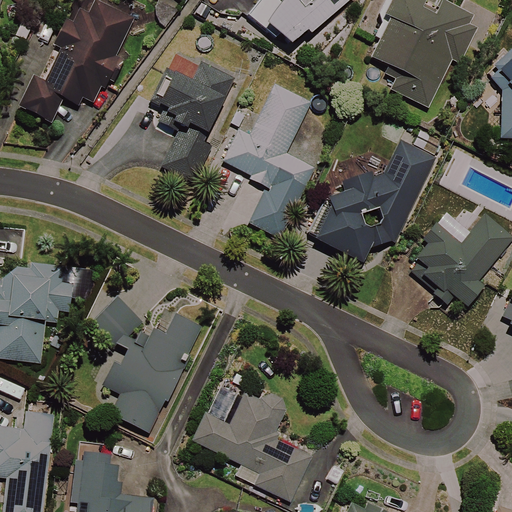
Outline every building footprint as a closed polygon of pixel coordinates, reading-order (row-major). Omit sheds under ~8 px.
[(435,13),(407,0),(386,0),(378,18),(386,22),(368,61),(396,74),(387,92),(426,110),(448,62),(457,67),(477,24),(438,6),(435,13)] [(131,22),(92,4),(85,19),(75,14),(69,27),(63,24),(51,50),(58,54),(43,86),(30,80),(16,110),(50,125),(61,102),(80,111),(86,99),(94,102),(104,80),(110,83),(120,62),(113,59),(131,22)] [(502,93),(498,139),(511,139),(511,47),(508,53),(487,78),(502,93)] [(230,80),(199,66),(189,86),(161,74),(148,103),(163,110),(156,125),(178,134),(162,169),(193,183),(208,149),(200,145),(230,80)] [(306,106),(271,90),(249,139),(238,134),(222,168),(264,187),(246,225),(279,241),(312,170),(283,157),(306,106)] [(385,166),(372,148),(348,164),(351,169),(338,196),(327,191),(304,239),(359,266),(368,248),(392,245),(433,162),(396,144),(385,166)] [(509,240),(481,216),(462,239),(447,227),(436,218),(418,240),(427,246),(407,270),(435,293),(431,298),(444,308),(451,300),(463,310),(481,287),(475,282),(509,240)] [(59,276),(11,272),(9,298),(0,297),(0,360),(43,365),(44,355),(62,357),(69,285),(58,284),(59,276)] [(134,336),(141,327),(103,295),(80,323),(119,355),(103,392),(118,398),(108,421),(148,438),(194,331),(154,313),(142,342),(134,336)] [(511,296),(499,324),(511,330),(511,296)] [(282,411),(218,382),(190,444),(236,465),(230,478),(287,504),(309,456),(270,438),(282,411)] [(41,511),(53,417),(26,414),(24,433),(0,429),(0,479),(7,480),(3,511),(41,511)] [(148,511),(150,501),(119,498),(120,486),(111,485),(113,468),(103,467),(103,459),(71,456),(66,503),(73,504),(72,511),(148,511)] [(368,511),(350,503),(346,511),(368,511)]
